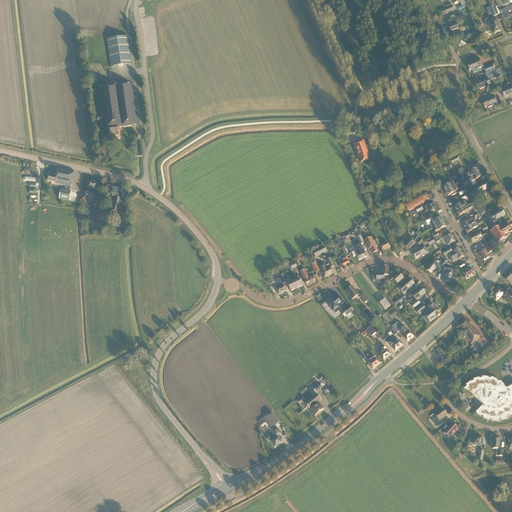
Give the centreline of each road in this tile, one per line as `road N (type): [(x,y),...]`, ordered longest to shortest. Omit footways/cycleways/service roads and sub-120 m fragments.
road 1 (tertiary): [(217,280),(206,245),(144,187),(0,152)]
road 2 (residential): [(465,301),(387,260),(283,303),(232,285)]
road 3 (tertiary): [(217,280),(206,308),(159,352),(153,378),(163,406),(224,485)]
road 4 (residential): [(511,212),(464,126),(457,74),(459,59),(511,36)]
road 5 (residential): [(511,427),(467,420),(441,381),(478,370),(511,345)]
